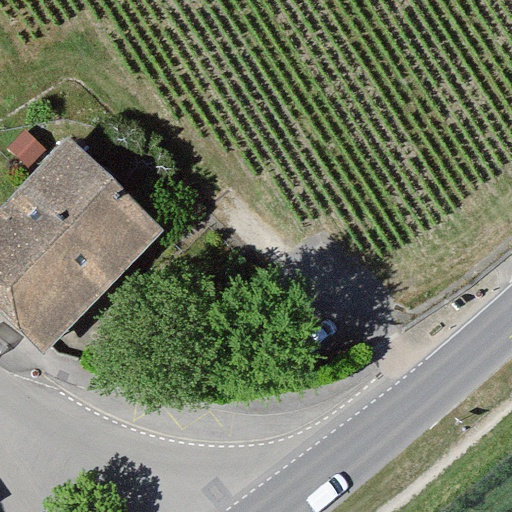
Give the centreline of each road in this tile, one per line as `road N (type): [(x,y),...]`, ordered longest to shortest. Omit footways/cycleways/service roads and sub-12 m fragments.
road 1 (secondary): [(284,511),(511,319)]
road 2 (residential): [(191,511),(129,462),(33,450)]
